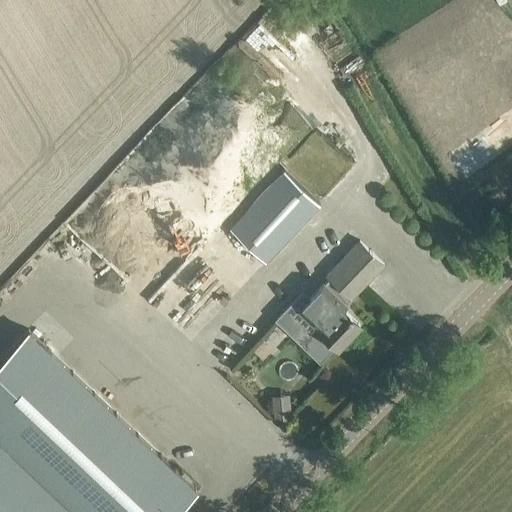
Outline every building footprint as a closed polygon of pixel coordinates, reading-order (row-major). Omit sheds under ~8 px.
[(273,79),(299,50),(260,16),(235,44),(273,79)] [(511,46),(500,53),(511,74),(511,46)] [(284,168),(229,226),(265,260),(321,202),(284,168)] [(276,318),(319,360),(334,344),(337,347),(360,323),(342,307),(351,297),(350,296),(383,262),(360,239),(327,274),(330,277),(309,299),(301,291),(276,318)] [(173,511),(197,487),(29,329),(0,358),(0,511),(173,511)]
